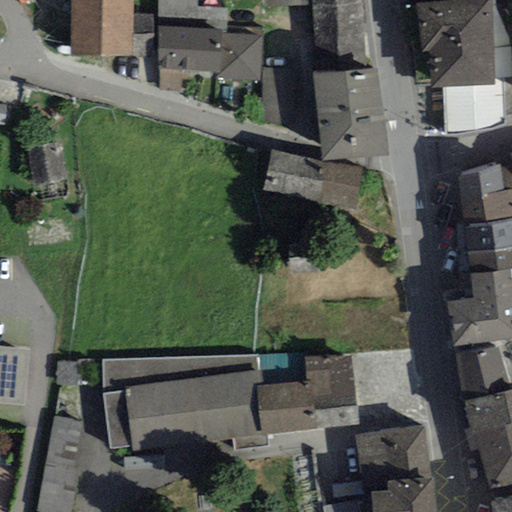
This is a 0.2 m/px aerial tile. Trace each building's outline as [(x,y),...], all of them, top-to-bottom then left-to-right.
[(71,0),(71,56),(132,57),(132,14),(132,0),(71,0)] [(158,0),(159,15),(159,27),(220,30),(220,33),(226,34),(228,9),(198,8),(198,1),(179,0),(158,0)] [(495,79),(490,0),(460,0),(416,3),(418,9),(406,11),(415,84),(431,82),(432,89),(442,88),(494,84),(495,79)] [(511,78),(511,58),(508,0),(490,0),(495,79),(503,79),(511,78)] [(362,3),(312,7),(318,74),(367,70),(362,3)] [(159,27),(159,15),(132,14),(132,57),(157,56),(159,27)] [(220,30),(159,27),(157,56),(156,70),(219,73),(220,33),(220,30)] [(219,73),(219,79),(261,80),(263,35),(226,34),(220,33),(219,73)] [(262,124),(288,124),(289,68),(263,68),(262,124)] [(317,114),(383,109),(377,69),(367,70),(318,74),(314,75),(317,114)] [(504,125),(503,79),(495,79),(494,84),(442,88),(446,137),(504,125)] [(0,104),(0,125),(10,126),(12,106),(0,104)] [(317,114),(321,161),(387,156),(383,109),(317,114)] [(65,181),(59,143),(27,147),(33,186),(65,181)] [(325,163),(271,149),(261,191),(318,205),(325,163)] [(511,162),(457,177),(460,200),(511,193),(511,162)] [(361,168),(325,163),(318,205),(354,211),(361,168)] [(511,219),(511,193),(460,200),(463,226),(511,219)] [(511,248),(511,219),(463,226),(467,255),(511,248)] [(511,248),(467,255),(469,274),(511,268),(511,248)] [(511,268),(469,274),(472,299),(511,294),(511,268)] [(511,338),(511,294),(472,299),(447,303),(453,347),(511,338)] [(0,404),(25,407),(30,350),(0,347),(0,404)] [(499,347),(455,354),(465,403),(510,391),(499,347)] [(360,424),(350,356),(306,359),(307,368),(258,370),(258,356),(104,362),(102,396),(109,448),(132,445),(133,451),(232,439),(234,450),(268,446),(267,434),(360,424)] [(511,390),(510,391),(465,403),(471,432),(511,422),(511,390)] [(77,469),(82,422),(54,417),(44,464),(37,511),(70,511),(73,503),(77,469)] [(511,422),(471,432),(466,433),(470,451),(479,449),(489,490),(511,484),(511,422)] [(424,426),(356,435),(364,494),(372,493),(388,491),(387,484),(432,478),(424,426)] [(435,511),(432,478),(387,484),(388,491),(372,493),(373,511),(435,511)] [(511,511),(511,497),(490,502),(491,511),(511,511)] [(361,511),(360,502),(324,508),(324,511),(361,511)]
